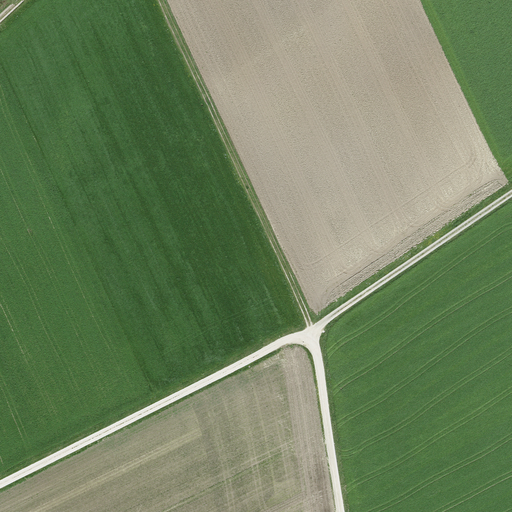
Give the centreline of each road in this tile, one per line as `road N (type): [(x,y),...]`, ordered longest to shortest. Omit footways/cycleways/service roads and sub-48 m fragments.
road 1 (track): [(511,193),(305,338),(286,340),(0,483)]
road 2 (track): [(305,338),(321,378),(340,511)]
